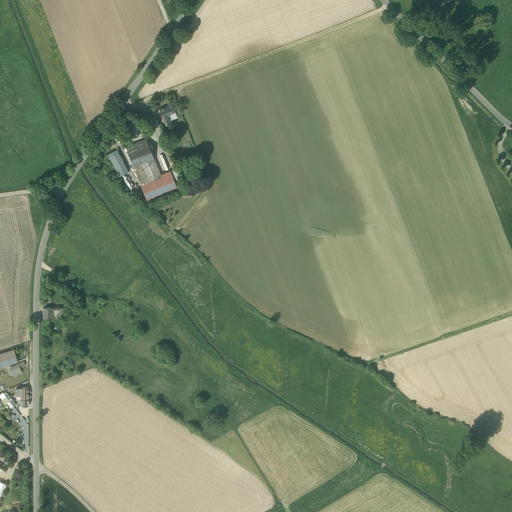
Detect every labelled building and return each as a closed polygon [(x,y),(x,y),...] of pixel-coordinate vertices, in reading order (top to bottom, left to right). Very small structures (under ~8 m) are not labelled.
[(162,117),(167,115),(175,112),(172,104),(159,109),(162,117)] [(175,112),(167,115),(170,121),(177,118),(175,112)] [(124,128),(120,130),(125,140),(129,137),(124,128)] [(126,147),(128,152),(145,146),(143,140),(126,147)] [(148,145),(145,146),(128,152),(128,153),(132,163),(153,155),(148,144),(148,145)] [(128,171),(126,168),(118,152),(116,149),(107,154),(119,176),(128,171)] [(161,176),(153,155),(132,163),(140,184),(161,176)] [(178,167),(172,169),(176,179),(181,177),(180,175),(181,174),(178,167)] [(171,172),(161,176),(140,184),(146,199),(176,186),(171,172)] [(176,186),(146,199),(148,203),(178,191),(176,186)] [(164,199),(153,204),(156,211),(167,207),(164,199)] [(43,322),(54,322),(53,315),(60,315),(59,311),(43,311),(43,322)] [(0,353),(0,366),(17,361),(14,350),(0,353)] [(10,368),(14,376),(22,372),(19,367),(25,364),(24,362),(10,368)] [(10,402),(8,400),(6,397),(2,400),(1,401),(5,405),(7,404),(10,402)]
